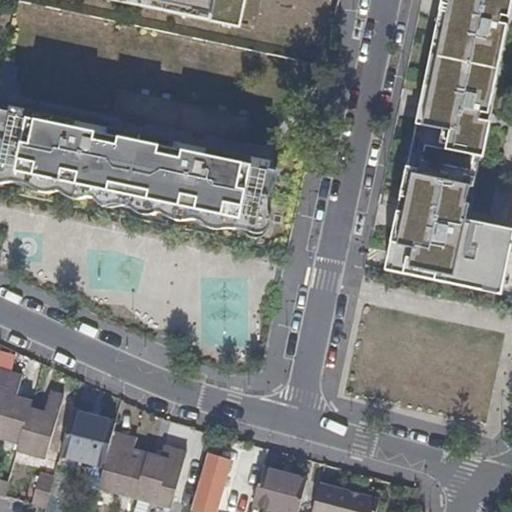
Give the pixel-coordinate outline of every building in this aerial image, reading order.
[(106,0),(210,21),(214,0),(106,0)] [(391,272),(448,0),(442,0),(385,270),(391,272)] [(501,295),(511,243),(511,230),(466,221),(486,124),(478,122),(480,113),(488,115),(507,26),(499,24),(501,15),(509,17),(511,0),(448,0),(391,272),(501,295)] [(1,63),(0,69),(0,90),(11,93),(16,66),(1,63)] [(74,120),(10,107),(0,152),(0,174),(256,228),(269,169),(72,128),(74,120)] [(270,162),(74,120),(72,128),(269,169),(270,162)] [(46,461),(61,400),(49,397),(44,416),(28,413),(30,405),(13,400),(18,380),(0,375),(0,440),(19,446),(17,454),(46,461)] [(70,424),(96,430),(99,422),(72,415),(70,424)] [(113,438),(114,435),(96,430),(70,424),(59,468),(102,480),(113,438)] [(136,443),(113,438),(102,480),(98,494),(171,511),(186,457),(163,450),(159,462),(134,456),(136,443)] [(216,508),(228,462),(208,457),(194,511),(211,511),(213,507),(216,508)] [(299,511),(309,480),(263,467),(254,505),(280,511),(299,511)] [(33,507),(47,511),(55,481),(41,478),(33,507)] [(0,497),(5,499),(8,485),(0,483),(0,497)] [(378,511),(382,501),(321,484),(314,511),(378,511)]
